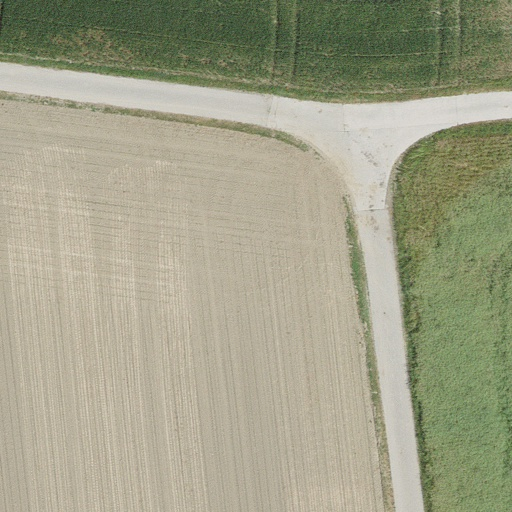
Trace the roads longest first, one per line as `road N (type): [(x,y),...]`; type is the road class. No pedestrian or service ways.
road 1 (track): [(511,115),(363,127),(407,511)]
road 2 (track): [(363,127),(0,81)]
